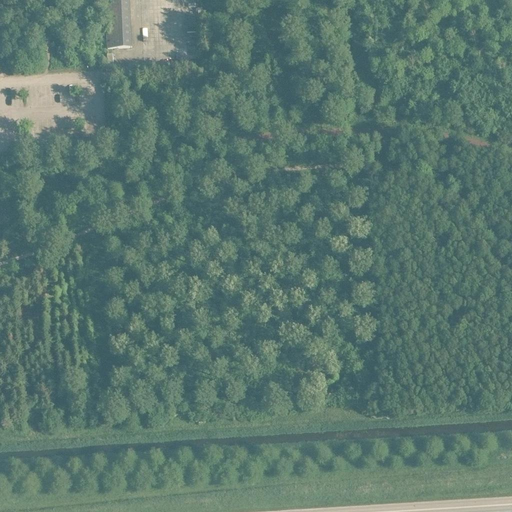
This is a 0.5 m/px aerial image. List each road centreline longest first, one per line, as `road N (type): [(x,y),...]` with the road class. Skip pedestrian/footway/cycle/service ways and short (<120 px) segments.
road 1 (unclassified): [(0,218),(195,148),(257,135),(424,133),(511,156)]
road 2 (tertiary): [(511,504),(384,511)]
